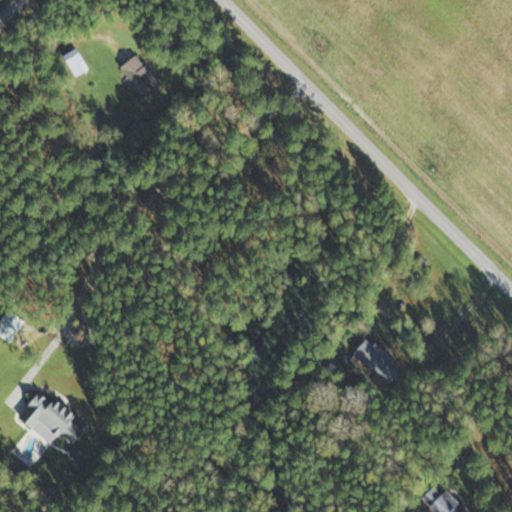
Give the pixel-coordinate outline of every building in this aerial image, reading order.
[(93,70),(82,48),(70,54),(81,76),(93,70)] [(166,82),(139,55),(125,69),(152,97),(166,82)] [(359,354),(392,387),(408,371),(375,338),(359,354)] [(45,419),(76,446),(92,427),(59,398),(56,401),(45,392),(24,417),(37,428),(45,419)] [(468,511),(452,489),(445,494),(441,488),(429,496),(440,511),(468,511)]
